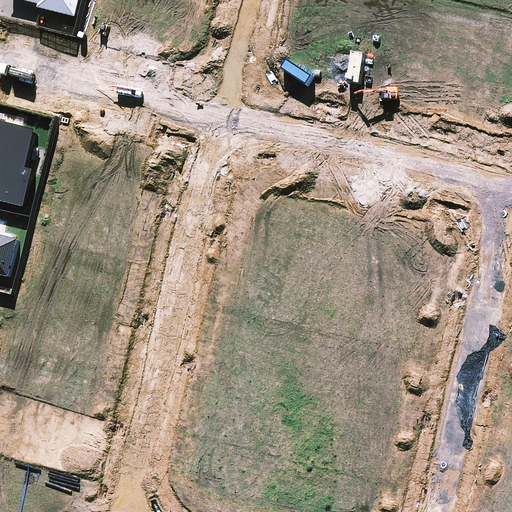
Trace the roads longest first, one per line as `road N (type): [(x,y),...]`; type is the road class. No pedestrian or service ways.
road 1 (residential): [(217,116),(133,473),(139,511)]
road 2 (residential): [(433,511),(511,206)]
road 3 (residential): [(217,116),(511,189)]
road 4 (residential): [(0,64),(217,116)]
road 5 (residential): [(248,0),(217,116)]
